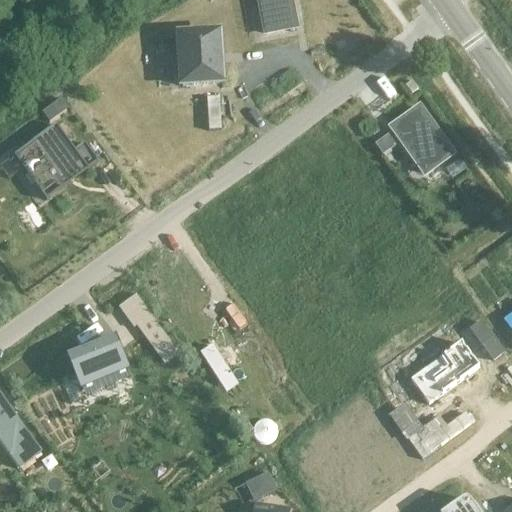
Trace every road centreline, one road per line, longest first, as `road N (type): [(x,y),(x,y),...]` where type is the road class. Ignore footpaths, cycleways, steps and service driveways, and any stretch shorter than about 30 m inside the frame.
road 1 (residential): [(444,6),(413,38),(0,338)]
road 2 (residential): [(511,414),(475,452),(388,511)]
